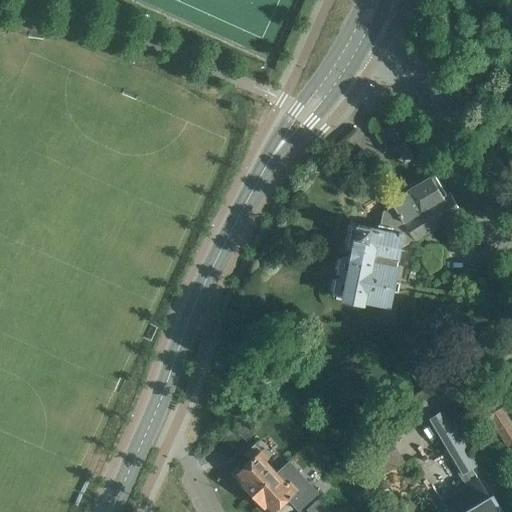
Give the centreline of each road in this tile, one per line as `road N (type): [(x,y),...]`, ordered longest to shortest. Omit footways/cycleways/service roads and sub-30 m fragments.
road 1 (tertiary): [(161,399),(281,143)]
road 2 (residential): [(511,255),(461,162),(367,43)]
road 3 (tertiary): [(281,143),(321,111),(367,43)]
road 4 (tertiary): [(349,29),(281,143)]
road 5 (residential): [(215,511),(161,399)]
road 6 (tertiary): [(112,511),(161,399)]
